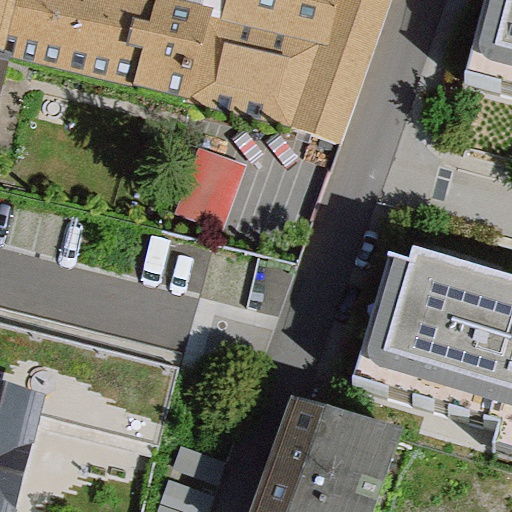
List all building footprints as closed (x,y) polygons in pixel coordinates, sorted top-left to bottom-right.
[(0,0),(0,63),(186,105),(209,21),(201,18),(204,0),(0,0)] [(209,21),(186,105),(294,131),(342,147),(395,0),(247,0),(240,29),(209,21)] [(204,0),(201,18),(209,21),(240,29),(247,0),(204,0)] [(511,0),(496,0),(472,92),(511,101),(511,0)] [(203,143),(184,212),(237,226),(256,158),(203,143)] [(511,272),(412,243),(366,395),(511,438),(511,272)] [(157,444),(176,370),(0,325),(0,511),(7,511),(32,413),(157,444)] [(375,511),(403,439),(306,411),(269,511),(375,511)]
